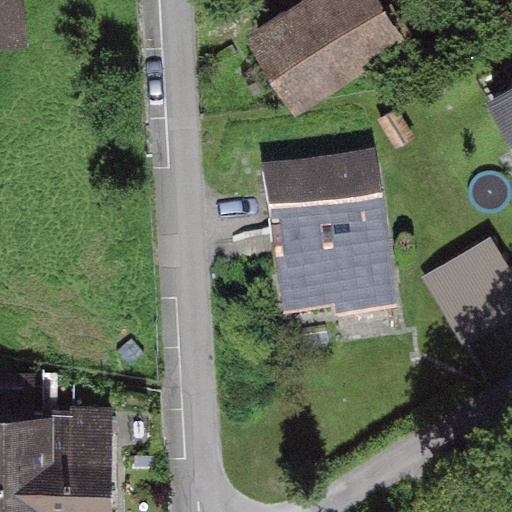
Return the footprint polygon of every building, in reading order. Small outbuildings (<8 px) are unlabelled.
[(0,0),(0,43),(25,40),(20,0),(0,0)] [(388,0),(291,0),(246,27),(296,109),(412,39),(388,0)] [(511,73),(477,95),(511,151),(511,73)] [(378,175),(260,189),(277,331),(394,317),(378,175)] [(511,251),(498,227),(428,268),(470,337),(511,311),(511,251)] [(0,408),(0,511),(119,511),(116,422),(54,408),(0,408)]
